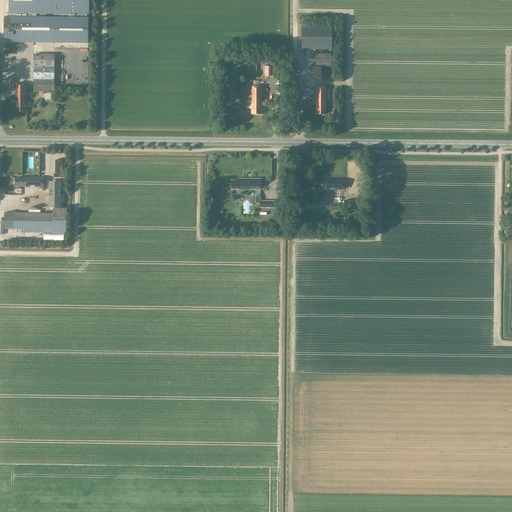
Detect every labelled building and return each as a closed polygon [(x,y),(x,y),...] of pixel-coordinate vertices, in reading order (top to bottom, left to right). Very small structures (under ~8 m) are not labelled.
[(88,17),(87,17),(87,14),(89,14),(89,0),(8,0),(9,17),(4,17),(4,42),(54,43),(88,43),(88,17)] [(331,48),(331,28),(301,28),(301,48),(331,48)] [(54,92),(54,54),(34,54),(34,92),(54,92)] [(312,54),(313,66),(331,66),(331,54),(312,54)] [(26,84),(16,84),(15,112),(25,112),(26,84)] [(261,114),(261,86),(251,86),(251,114),(261,114)] [(326,87),(316,87),(315,115),(325,115),(326,87)] [(44,177),(22,177),(22,178),(15,178),(15,185),(20,185),(20,187),(44,187),(44,177)] [(239,180),(232,180),(231,187),(237,187),(237,189),(261,189),(261,179),(239,179),(239,180)] [(344,180),(322,179),(322,181),(315,181),(315,188),(320,188),(320,189),(344,190),(344,180)] [(61,208),(62,181),(49,181),(49,208),(61,208)] [(23,232),(51,232),(67,232),(67,208),(53,208),(53,213),(14,213),(14,229),(23,229),(23,232)] [(14,229),(14,213),(5,213),(5,229),(14,229)]
